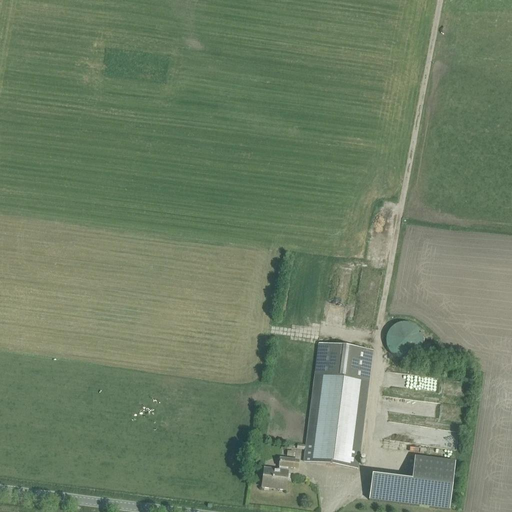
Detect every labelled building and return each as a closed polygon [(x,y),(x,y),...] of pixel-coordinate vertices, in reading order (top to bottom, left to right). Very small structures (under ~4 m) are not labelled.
[(421,335),(420,332),(418,330),(416,328),(414,326),(411,325),(409,324),(406,323),(403,323),(400,324),(397,325),(395,326),(393,328),(390,330),(389,332),(387,335),(387,337),(386,340),(386,343),(387,346),(387,349),(389,351),(390,354),(392,356),(395,357),(397,359),(400,359),(403,360),(406,360),(407,360),(409,360),(411,359),(414,357),(416,356),(418,354),(420,351),(421,349),(422,346),(423,343),(423,340),(422,337),(421,335)] [(304,463),(357,469),(372,351),(319,344),(304,463)] [(285,451),(284,458),(294,459),(295,453),(285,451)] [(415,457),(409,505),(449,511),(455,463),(415,457)] [(279,467),(280,467),(287,468),(298,469),(299,461),(280,459),(279,467)] [(287,468),(280,467),(279,471),(264,469),(262,488),(286,491),(288,472),(286,472),(287,468)] [(386,479),(406,482),(407,476),(387,472),(386,479)]
